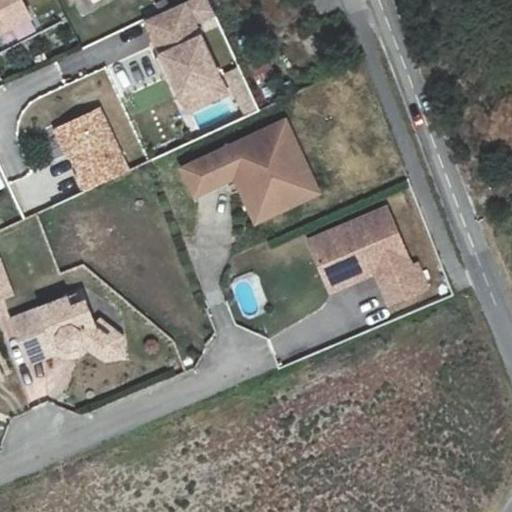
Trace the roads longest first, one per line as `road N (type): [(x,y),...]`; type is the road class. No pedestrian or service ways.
road 1 (unclassified): [(378,0),(511,336)]
road 2 (residential): [(238,369),(0,460)]
